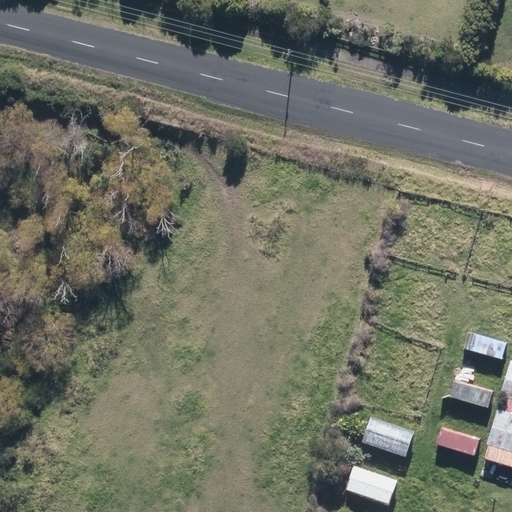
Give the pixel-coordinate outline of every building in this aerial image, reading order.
[(507,342),(468,332),(463,349),(502,360),(507,342)] [(500,412),(497,411),(487,446),(490,447),(486,459),(511,466),(511,362),(501,398),(504,399),(500,412)] [(492,391),(455,381),(450,399),(487,409),(492,391)] [(414,435),(372,420),(363,446),(405,460),(414,435)] [(480,439),(442,428),(437,446),(475,457),(480,439)] [(397,483),(354,468),(344,495),(387,510),(397,483)]
